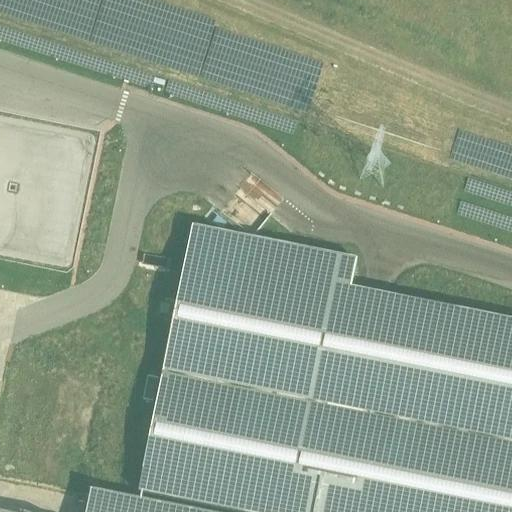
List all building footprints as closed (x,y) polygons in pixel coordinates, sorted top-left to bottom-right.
[(138,495),(223,511),(511,511),(511,322),(351,290),(357,259),(192,226),(138,495)] [(89,358),(91,348),(62,341),(60,351),(89,358)] [(91,361),(109,363),(110,350),(93,348),(91,361)] [(0,355),(0,354),(0,460),(35,465),(34,470),(90,476),(102,366),(0,355)] [(147,378),(143,401),(152,403),(157,380),(147,378)] [(198,511),(89,490),(85,511),(198,511)]
